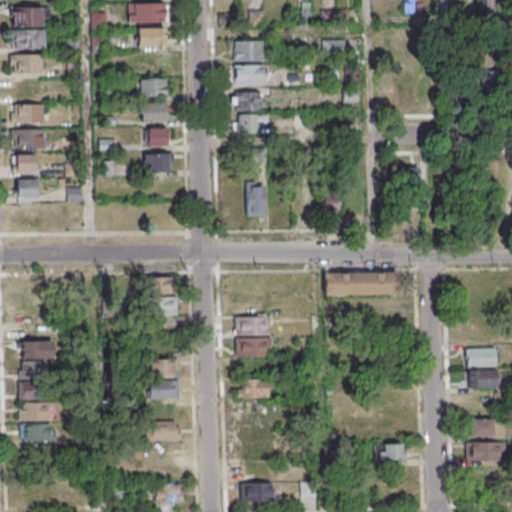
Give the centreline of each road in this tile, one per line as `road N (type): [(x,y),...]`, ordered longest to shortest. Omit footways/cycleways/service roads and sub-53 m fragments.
road 1 (residential): [(208,511),(199,0)]
road 2 (residential): [(511,256),(0,255)]
road 3 (residential): [(438,511),(431,257)]
road 4 (residential): [(511,134),(372,137)]
